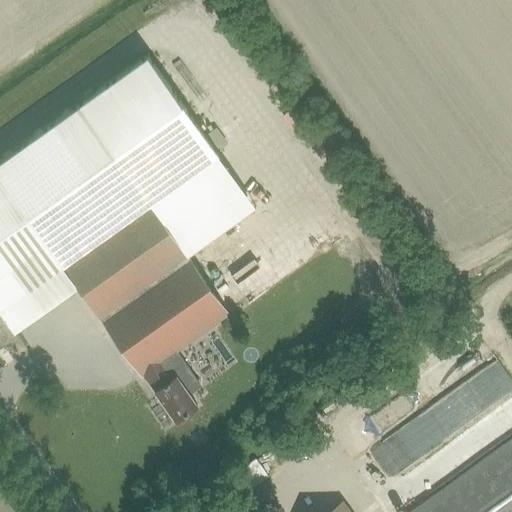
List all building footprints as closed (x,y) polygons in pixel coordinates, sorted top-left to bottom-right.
[(147,56),(78,105),(148,203),(217,155),(147,56)] [(226,315),(186,257),(148,204),(149,204),(148,203),(78,105),(0,160),(0,308),(60,266),(140,377),(141,376),(174,352),(226,315)] [(174,352),(141,376),(174,422),(195,406),(186,394),(198,386),(174,352)] [(433,434),(476,405),(458,380),(416,409),(433,434)] [(153,394),(145,400),(158,416),(165,410),(153,394)] [(389,463),(425,436),(410,415),(373,442),(389,463)] [(511,511),(511,440),(410,511),(511,511)] [(347,511),(341,502),(326,511),(347,511)]
